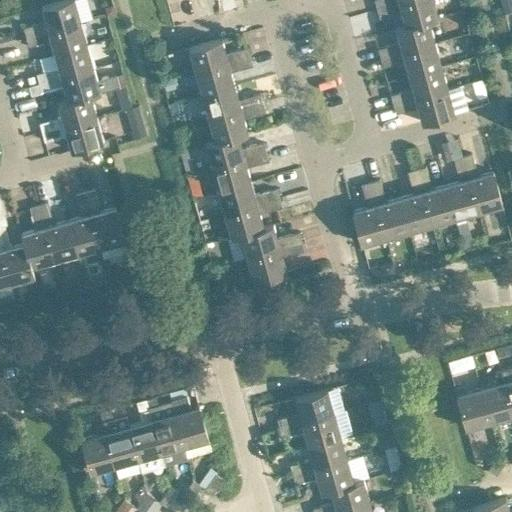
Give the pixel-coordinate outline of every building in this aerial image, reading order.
[(81,21),(74,0),(62,0),(41,6),(45,20),(24,26),(27,36),(81,21)] [(437,15),(432,0),(403,0),(376,7),(379,16),(401,10),(404,23),(404,24),(428,17),(429,18),(437,15)] [(435,41),(429,18),(428,17),(404,24),(404,23),(395,26),(399,41),(377,47),(380,56),(435,41)] [(87,44),(81,21),(27,36),(29,44),(50,38),(54,54),(87,44)] [(511,21),(502,24),(506,39),(511,37),(511,21)] [(222,37),(189,46),(195,69),(250,55),(248,45),(226,51),(222,37)] [(441,63),(435,41),(380,56),(382,65),(404,59),(408,72),(441,63)] [(94,67),(87,44),(54,54),(58,66),(36,72),(39,82),(94,67)] [(253,64),(250,55),(195,69),(202,93),(235,84),(231,69),(253,64)] [(447,87),(441,63),(408,72),(412,87),(391,93),(393,102),(447,87)] [(97,79),(94,67),(39,82),(41,90),(63,84),(66,97),(67,99),(91,92),(92,94),(119,86),(116,74),(97,79)] [(487,93),(482,77),(473,80),(477,93),(481,95),(487,93)] [(239,98),(235,84),(202,93),(208,116),(263,101),(261,92),(239,98)] [(454,110),(447,87),(393,102),(395,111),(417,105),(421,119),(454,110)] [(97,115),(92,94),(91,92),(67,99),(66,97),(57,100),(61,115),(39,121),(42,130),(97,115)] [(266,110),(263,101),(208,116),(214,137),(214,138),(238,132),(238,133),(248,130),(244,116),(266,110)] [(104,139),(97,115),(42,130),(45,139),(66,133),(70,148),(104,139)] [(31,118),(16,123),(21,138),(36,132),(31,118)] [(242,146),(238,133),(238,132),(214,138),(214,137),(204,140),(211,165),(266,149),(264,140),(242,146)] [(269,158),(266,149),(211,165),(218,188),(251,179),(247,164),(269,158)] [(502,202),(493,169),(477,173),(471,152),(463,154),(478,209),(502,202)] [(478,209),(463,154),(454,157),(460,178),(446,182),(456,215),(478,209)] [(456,215),(446,182),(431,186),(425,165),(417,167),(432,222),(456,215)] [(432,222),(417,167),(407,170),(413,191),(400,195),(409,228),(432,222)] [(409,228),(400,195),(385,199),(379,178),(370,180),(386,235),(409,228)] [(255,192),(251,179),(218,188),(224,211),(279,196),(277,186),(255,192)] [(386,235),(370,180),(361,183),(367,204),(352,209),(361,242),(386,235)] [(124,238),(115,205),(99,209),(93,187),(85,189),(101,245),(124,238)] [(101,245),(85,189),(74,192),(80,214),(68,218),(78,251),(101,245)] [(282,205),(279,196),(224,211),(231,235),(240,233),(240,231),(264,225),(263,224),(260,211),(282,205)] [(78,251),(68,218),(53,222),(47,200),(39,202),(54,257),(78,251)] [(54,257),(39,202),(28,205),(34,227),(21,231),(23,241),(24,240),(31,264),(54,257)] [(273,221),(263,224),(264,225),(240,231),(240,233),(247,255),(301,239),(299,231),(278,236),(273,221)] [(24,240),(23,241),(10,244),(4,222),(0,223),(0,243),(11,280),(34,273),(31,264),(24,240)] [(304,249),(301,239),(247,255),(253,279),(287,270),(283,255),(304,249)] [(0,282),(11,280),(0,243),(0,282)] [(511,365),(501,368),(502,373),(511,409),(511,365)] [(511,412),(511,409),(502,373),(495,375),(497,382),(480,387),(489,419),(511,412)] [(489,419),(480,387),(465,391),(463,384),(455,386),(466,426),(489,419)] [(335,410),(328,387),(295,396),(299,411),(277,417),(279,427),(335,410)] [(208,437),(200,409),(199,404),(198,404),(196,396),(188,399),(190,406),(175,410),(184,443),(208,437)] [(148,405),(150,410),(161,450),(184,443),(175,410),(172,398),(148,405)] [(161,450),(150,410),(142,412),(144,419),(129,423),(138,456),(161,450)] [(341,434),(335,410),(279,427),(282,435),(304,429),(308,443),(341,434)] [(138,456),(129,423),(113,427),(111,420),(104,422),(115,463),(138,456)] [(115,463),(104,422),(96,425),(98,432),(81,436),(90,469),(115,463)] [(347,456),(341,434),(308,443),(311,457),(290,463),(292,472),(347,456)] [(496,473),(506,458),(499,453),(489,468),(496,473)] [(392,454),(380,458),(386,479),(398,476),(392,454)] [(354,479),(347,456),(292,472),(295,482),(316,476),(320,491),(330,488),(330,487),(354,481),(354,479)] [(223,477),(218,474),(215,472),(205,487),(212,492),(223,477)] [(326,511),(370,500),(364,476),(354,479),(354,481),(330,487),(330,488),(334,500),(312,506),(313,511),(326,511)] [(190,498),(200,484),(192,478),(182,493),(190,498)] [(167,505),(177,490),(170,485),(159,499),(167,505)] [(143,511),(154,496),(147,491),(136,506),(143,511)] [(506,495),(472,505),(474,511),(511,511),(511,510),(510,511),(506,495)] [(124,511),(131,503),(123,497),(113,511),(124,511)] [(373,511),(370,500),(326,511),(373,511)]
